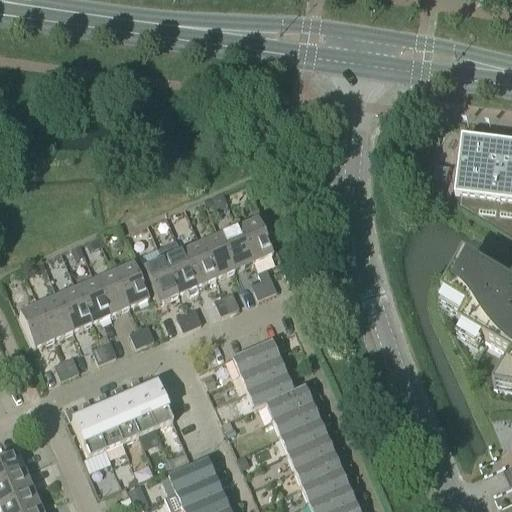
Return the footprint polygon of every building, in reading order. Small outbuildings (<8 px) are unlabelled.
[(462,142),(455,201),(461,202),(511,208),(511,148),(508,148),(505,144),(505,142),(504,142),(503,144),(499,147),(462,142)] [(439,167),(438,181),(451,182),(452,168),(439,167)] [(511,208),(461,202),(459,213),(511,243),(511,208)] [(290,215),(281,219),(283,225),(293,221),(290,215)] [(256,225),(236,234),(251,269),(271,260),(256,225)] [(251,269),(236,234),(217,242),(232,277),(251,269)] [(232,277),(217,242),(198,250),(214,285),(232,277)] [(160,251),(164,262),(180,257),(177,246),(160,251)] [(214,285),(198,250),(179,258),(194,293),(214,285)] [(194,293),(179,258),(161,266),(176,301),(194,293)] [(511,290),(465,263),(442,301),(468,316),(459,332),(511,362),(505,373),(511,376),(511,290)] [(176,301),(161,266),(142,274),(157,309),(176,301)] [(132,270),(112,279),(127,313),(147,305),(132,270)] [(266,301),(274,298),(265,276),(257,279),(260,286),(266,301)] [(127,313),(112,279),(93,287),(108,322),(127,313)] [(266,301),(260,286),(250,290),(256,305),(266,301)] [(108,322),(93,287),(75,294),(90,329),(108,322)] [(90,329),(75,294),(56,303),(71,338),(90,329)] [(231,299),(221,303),(228,317),(237,313),(231,299)] [(71,338),(56,303),(37,311),(53,346),(71,338)] [(228,317),(221,303),(212,307),(218,321),(228,317)] [(53,346),(37,311),(18,319),(33,354),(53,346)] [(193,315),(184,319),(190,333),(199,329),(193,315)] [(190,333),(184,319),(175,322),(182,337),(190,333)] [(146,332),(137,336),(143,350),(152,346),(146,332)] [(143,350),(137,336),(128,340),(134,354),(143,350)] [(277,364),(275,361),(271,350),(283,345),(280,339),(268,344),(269,347),(230,363),(238,381),(277,364)] [(108,347),(100,351),(106,366),(115,362),(108,347)] [(106,366),(100,351),(91,355),(97,370),(101,368),(106,366)] [(284,381),(282,377),(278,367),(290,362),(287,355),(275,361),(277,364),(238,381),(244,397),(284,381)] [(71,364),(62,367),(68,382),(77,378),(71,364)] [(68,382),(62,367),(53,371),(59,386),(68,382)] [(291,397),(291,396),(285,384),(297,379),(294,372),(282,377),(284,381),(244,397),(251,414),(263,409),(291,397)] [(129,386),(133,397),(136,396),(153,434),(170,427),(154,388),(140,394),(136,383),(129,386)] [(308,410),(307,407),(303,397),(315,392),(312,385),(300,390),(301,392),(291,396),(291,397),(263,409),(270,426),(308,410)] [(136,396),(133,397),(124,401),(119,390),(112,393),(117,404),(119,403),(136,441),(153,434),(136,396)] [(119,403),(117,404),(107,408),(102,397),(96,400),(101,411),(103,410),(120,449),(136,441),(119,403)] [(315,426),(314,424),(310,414),(322,409),(319,402),(307,407),(308,410),(270,426),(277,442),(315,426)] [(103,410),(101,411),(91,416),(86,404),(79,407),(84,418),(86,417),(103,456),(120,449),(103,410)] [(86,417),(84,418),(75,423),(70,411),(62,414),(68,426),(69,425),(86,463),(103,456),(86,417)] [(322,443),(321,440),(317,431),(329,426),(326,419),(314,424),(315,426),(277,442),(284,459),(322,443)] [(330,459),(328,457),(324,447),(336,442),(333,435),(321,440),(322,443),(284,459),(291,475),(330,459)] [(337,476),(336,473),(332,464),(343,459),(340,452),(328,457),(330,459),(291,475),(298,492),(337,476)] [(212,482),(211,479),(207,469),(219,464),(216,457),(203,463),(203,465),(167,481),(174,498),(212,482)] [(0,486),(23,477),(15,458),(0,464),(0,486)] [(344,492),(343,490),(339,481),(351,476),(348,469),(336,473),(337,476),(298,492),(306,509),(344,492)] [(187,511),(219,498),(218,496),(214,485),(226,480),(223,473),(211,479),(212,482),(174,498),(180,511),(187,511)] [(0,509),(31,496),(23,477),(0,486),(0,509)] [(343,511),(351,509),(350,506),(346,497),(358,492),(354,485),(343,490),(344,492),(306,509),(307,511),(343,511)] [(141,489),(131,492),(137,511),(147,508),(141,489)] [(224,511),(220,502),(233,497),(230,490),(218,496),(219,498),(187,511),(224,511)] [(0,511),(38,511),(31,496),(0,509),(0,511)] [(356,511),(365,508),(362,501),(350,506),(351,509),(343,511),(356,511)] [(120,511),(128,511),(131,511),(128,502),(118,506),(120,511)]
